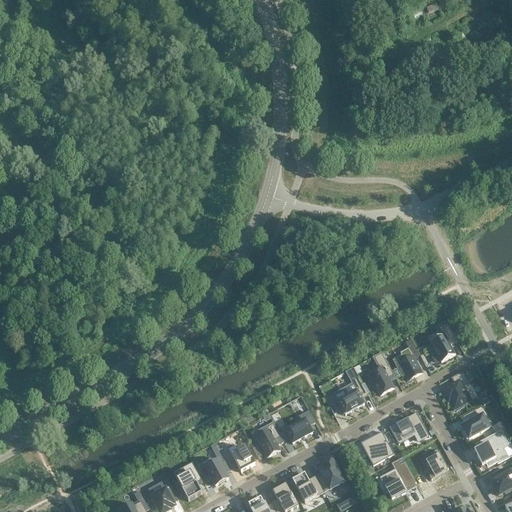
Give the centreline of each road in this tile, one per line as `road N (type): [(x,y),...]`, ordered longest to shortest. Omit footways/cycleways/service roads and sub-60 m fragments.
road 1 (tertiary): [(0,439),(165,346),(247,246),(265,197)]
road 2 (unclassified): [(265,197),(377,216),(420,209),(511,162)]
road 3 (residential): [(235,492),(423,387)]
road 4 (tertiary): [(265,197),(281,102),(261,0)]
